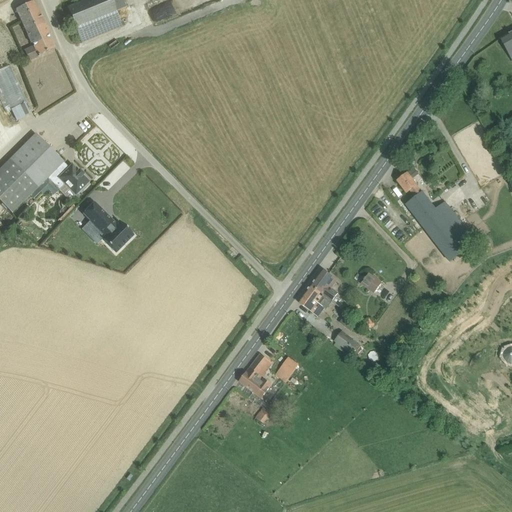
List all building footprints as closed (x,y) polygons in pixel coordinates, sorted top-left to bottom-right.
[(116,12),(126,8),(122,0),(86,0),(67,8),(82,43),(122,27),(116,12)] [(25,51),(29,61),(38,57),(40,56),(54,49),(47,34),(48,33),(34,1),(16,10),(31,44),(32,43),(34,47),(25,51)] [(511,32),(500,39),(511,59),(511,32)] [(0,69),(0,100),(5,113),(12,110),(15,120),(30,114),(12,65),(0,69)] [(35,134),(0,169),(0,202),(12,214),(48,178),(56,170),(63,163),(35,134)] [(56,170),(48,178),(53,184),(59,190),(65,185),(75,195),(77,194),(78,195),(81,192),(80,191),(88,182),(82,176),(84,175),(79,170),(78,172),(72,165),(69,168),(62,176),(56,170)] [(397,181),(407,194),(410,191),(414,196),(420,192),(415,187),(417,186),(407,174),(397,181)] [(416,218),(424,228),(450,262),(476,242),(445,202),(435,210),(422,193),(406,206),(416,218)] [(94,203),(82,215),(89,222),(104,236),(102,239),(116,253),(133,237),(119,222),(116,225),(94,203)] [(323,271),(311,287),(323,296),(331,301),(342,310),(344,306),(339,303),(341,301),(336,297),(338,294),(332,289),(337,281),(323,271)] [(362,284),(374,294),(382,284),(369,275),(362,284)] [(311,287),(299,303),(311,312),(319,317),(331,301),(323,296),(311,287)] [(346,315),(339,324),(351,333),(357,324),(346,315)] [(419,325),(428,325),(428,316),(420,315),(419,325)] [(332,333),(337,337),(343,329),(338,325),(332,333)] [(335,342),(351,354),(356,359),(364,349),(342,333),(335,342)] [(260,355),(240,382),(248,388),(262,399),(271,386),(264,381),(263,382),(260,380),(272,364),(268,362),(260,355)] [(276,374),(287,382),(298,365),(287,358),(276,374)] [(258,419),(266,424),(272,415),(272,413),(265,409),(258,419)]
